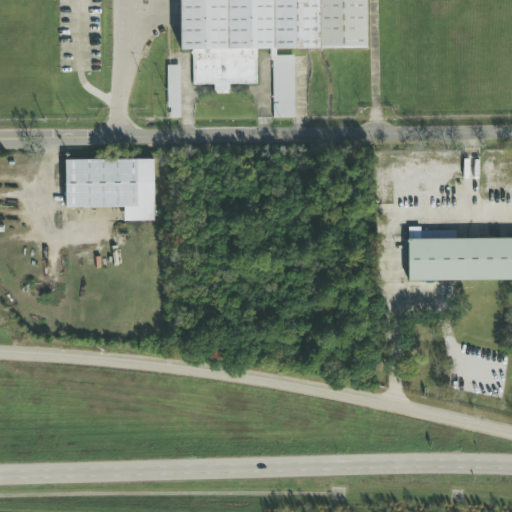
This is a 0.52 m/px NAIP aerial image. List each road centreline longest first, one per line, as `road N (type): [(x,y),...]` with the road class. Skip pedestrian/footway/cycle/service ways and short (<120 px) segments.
road 1 (primary): [(511,435),(267,382),(0,353)]
road 2 (residential): [(0,141),(511,131)]
road 3 (primary): [(511,466),(0,473)]
